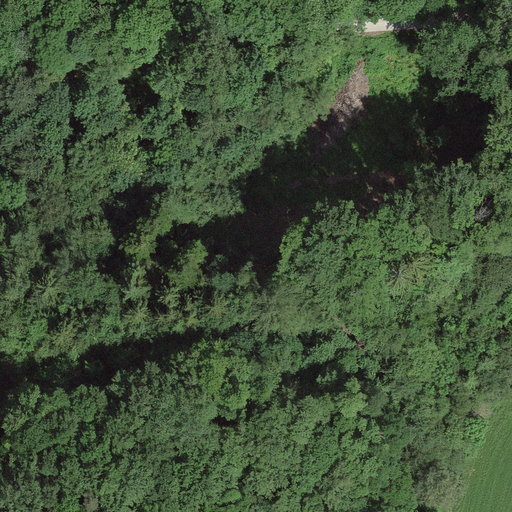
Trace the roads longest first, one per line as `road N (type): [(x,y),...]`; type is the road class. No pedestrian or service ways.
road 1 (residential): [(511,8),(286,31),(0,74)]
road 2 (track): [(381,373),(349,343),(307,323),(0,379)]
road 3 (track): [(407,511),(391,392),(381,373)]
